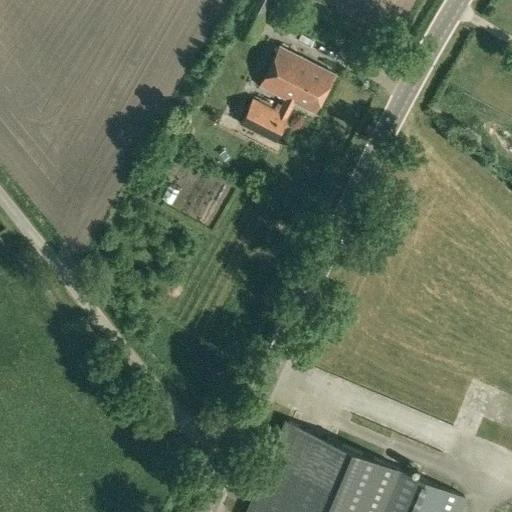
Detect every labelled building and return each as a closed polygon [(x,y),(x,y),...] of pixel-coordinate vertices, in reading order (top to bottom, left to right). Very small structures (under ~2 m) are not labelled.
[(245,0),(230,31),(253,44),(275,0),(245,0)] [(240,122),(275,140),(287,116),(294,102),(313,112),(333,73),(279,45),(259,84),(285,98),(282,104),(278,102),(274,109),(252,98),(240,122)] [(209,213),(209,190),(176,190),(176,213),(209,213)] [(441,449),(453,425),(439,418),(427,442),(441,449)] [(457,511),(464,496),(288,421),(249,511),(457,511)]
